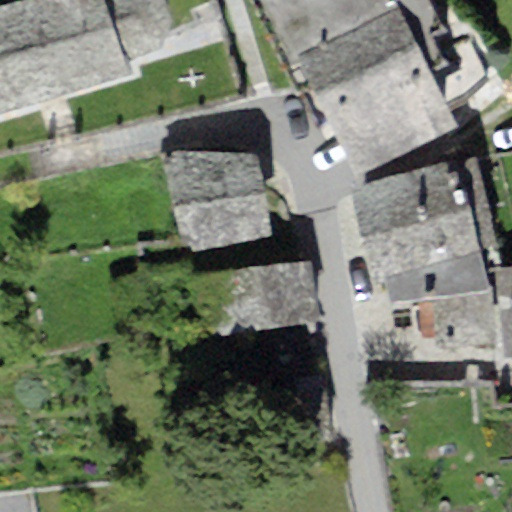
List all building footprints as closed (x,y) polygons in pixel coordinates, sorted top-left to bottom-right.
[(15,0),(17,4),(0,8),(0,113),(126,79),(120,59),(162,47),(173,22),(164,0),(15,0)] [(261,0),(281,45),(383,0),(261,0)] [(383,0),(281,45),(300,89),(310,85),(415,39),(441,28),(428,0),(383,0)] [(441,28),(415,39),(431,74),(457,61),(441,28)] [(415,39),(310,85),(357,180),(447,142),(441,136),(456,129),(431,74),(415,39)] [(259,156),(158,153),(184,253),(274,237),(259,156)] [(455,160),(347,191),(372,285),(383,282),(389,304),(430,299),(490,295),(455,160)] [(320,321),(309,263),(191,278),(202,342),(320,321)] [(511,357),(511,270),(504,271),(505,283),(495,284),(503,359),(511,357)] [(430,299),(433,349),(493,346),(490,295),(430,299)] [(322,376),(290,382),(298,420),(329,413),(322,376)]
